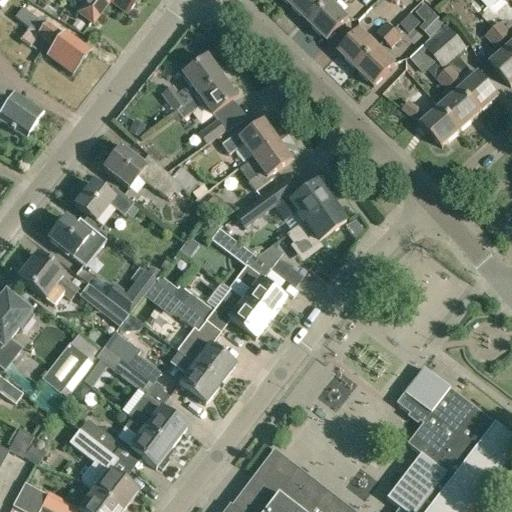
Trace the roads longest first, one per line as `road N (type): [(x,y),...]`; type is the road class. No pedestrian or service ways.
road 1 (residential): [(167,511),(355,273),(426,204)]
road 2 (residential): [(0,239),(186,0)]
road 3 (residential): [(426,204),(224,0)]
